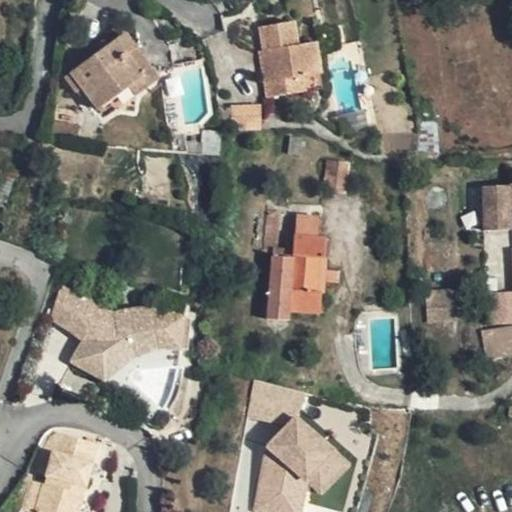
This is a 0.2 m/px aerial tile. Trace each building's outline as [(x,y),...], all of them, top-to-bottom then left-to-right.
[(295,91),(293,75),(321,70),(316,38),(297,42),(293,18),(262,25),(266,48),(262,48),(270,95),(295,91)] [(316,38),(321,70),(293,75),(295,91),(331,85),(323,37),(316,38)] [(144,77),(128,55),(117,41),(72,75),(96,109),(130,87),(144,77)] [(137,49),(128,55),(144,77),(130,87),(136,95),(157,80),(137,49)] [(261,104),(234,108),(238,132),(265,127),(261,104)] [(299,155),(301,140),(290,138),(290,154),(299,155)] [(346,195),(350,163),(327,161),(324,193),(346,195)] [(511,187),(481,188),(482,232),(507,232),(506,204),(511,204),(511,187)] [(277,254),(280,213),(267,211),(263,253),(277,254)] [(297,214),(295,235),(317,237),(319,216),(297,214)] [(317,237),(295,235),(293,259),(272,258),(266,319),(289,322),(291,312),(319,315),(321,292),(315,292),(318,259),(324,260),(326,237),(317,237)] [(327,260),(324,260),(318,259),(315,292),(321,292),(324,293),(327,260)] [(67,316),(82,293),(61,283),(51,306),(67,316)] [(82,292),(82,293),(67,316),(81,332),(68,346),(88,374),(104,363),(101,356),(120,346),(120,336),(141,332),(145,348),(170,350),(177,318),(118,309),(105,310),(101,306),(98,301),(94,299),(82,292)] [(411,302),(412,324),(459,324),(458,300),(411,302)] [(507,358),(507,328),(481,332),(487,362),(507,358)] [(141,332),(120,336),(120,346),(101,356),(104,363),(123,353),(145,348),(141,332)] [(271,428),(257,511),(303,511),(307,490),(336,495),(345,440),(271,428)] [(77,511),(95,446),(55,435),(49,437),(43,443),(34,475),(46,478),(37,511),(77,511)] [(24,511),(37,511),(46,478),(34,475),(24,511)]
